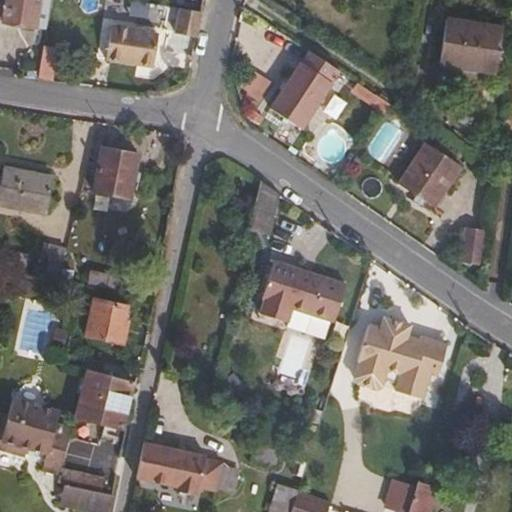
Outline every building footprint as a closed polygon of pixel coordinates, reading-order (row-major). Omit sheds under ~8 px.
[(0,0),(0,10),(39,17),(42,0),(0,0)] [(486,60),(491,17),(437,9),(431,53),(486,60)] [(135,21),(135,19),(105,14),(100,48),(145,56),(150,24),(135,21)] [(185,24),(155,19),(152,38),(182,43),(185,24)] [(289,114),(320,68),(289,47),(258,93),(289,114)] [(450,154),(412,127),(385,168),(422,194),(450,154)] [(93,135),(83,176),(120,184),(128,143),(93,135)] [(0,158),(0,194),(36,202),(44,168),(0,158)] [(258,225),(269,183),(252,170),(238,220),(258,225)] [(479,264),(487,231),(467,226),(459,259),(479,264)] [(44,240),(39,259),(49,261),(54,242),(44,240)] [(324,311),(336,274),(264,249),(252,287),(253,288),(249,301),(277,311),(282,297),(324,311)] [(0,252),(0,271),(25,277),(29,259),(19,257),(0,252)] [(109,277),(112,265),(100,262),(97,274),(109,277)] [(127,268),(112,265),(109,277),(124,280),(127,268)] [(113,309),(116,294),(83,285),(74,321),(115,331),(120,310),(113,309)] [(124,296),(116,294),(113,309),(120,310),(124,296)] [(427,366),(437,336),(410,327),(408,332),(396,328),(400,315),(374,307),(371,318),(359,313),(347,350),(350,351),(345,367),(346,372),(365,377),(370,375),(372,368),(375,359),(389,363),(386,373),(384,380),(410,389),(419,363),(427,366)] [(323,334),(326,318),(293,311),(290,327),(323,334)] [(386,373),(389,363),(375,359),(372,368),(386,373)] [(78,364),(67,402),(112,414),(121,374),(78,364)] [(0,395),(0,436),(16,441),(19,433),(38,438),(34,454),(49,458),(61,415),(46,411),(50,394),(4,382),(0,395)] [(193,482),(200,454),(200,450),(140,438),(132,477),(170,485),(169,487),(188,491),(189,487),(193,487),(193,482)] [(210,486),(217,458),(200,454),(193,482),(210,486)] [(415,510),(426,474),(409,469),(397,505),(415,510)] [(102,481),(56,470),(51,488),(98,499),(102,481)] [(309,511),(315,511),(321,494),(322,491),(288,480),(280,503),(309,511)]
